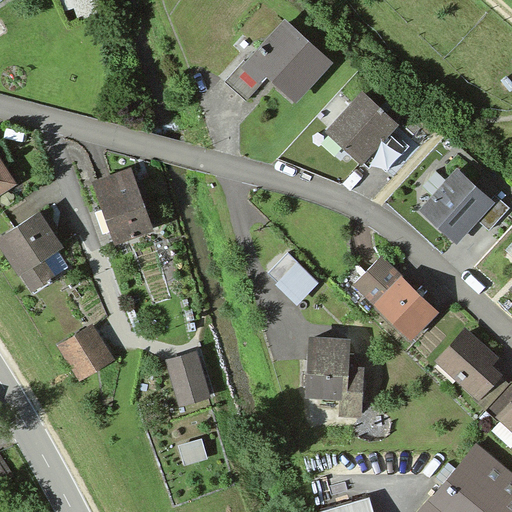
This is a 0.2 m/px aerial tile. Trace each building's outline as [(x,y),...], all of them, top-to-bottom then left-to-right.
[(334,62),(285,19),(246,62),(244,60),(224,82),(246,101),(267,77),(296,103),(334,62)] [(363,91),(326,132),(363,165),(400,124),(363,91)] [(0,156),(0,194),(17,184),(0,156)] [(110,232),(115,246),(155,232),(132,168),(93,182),(103,210),(110,232)] [(456,168),(418,210),(456,245),(478,221),(495,202),(491,199),(475,185),(456,168)] [(483,176),(475,185),(491,199),(495,195),(496,196),(500,191),(483,176)] [(496,196),(495,195),(491,199),(495,202),(478,221),(489,231),(509,208),(496,196)] [(40,210),(0,236),(0,247),(19,276),(21,275),(32,292),(56,276),(55,276),(45,260),(59,251),(65,247),(40,210)] [(103,234),(110,232),(103,210),(95,212),(103,234)] [(69,267),(59,251),(45,260),(55,276),(69,267)] [(278,283),(298,262),(289,253),(269,273),(278,283)] [(373,304),(400,275),(402,274),(382,255),(353,285),(373,304)] [(319,282),(298,262),(278,283),(276,285),(298,305),(319,282)] [(400,275),(373,304),(412,341),(439,312),(400,275)] [(93,323),(57,345),(80,381),(115,359),(93,323)] [(466,328),(434,362),(474,398),(478,402),(501,377),(503,375),(494,366),(500,359),(466,328)] [(310,336),(306,398),(341,401),(340,417),(362,419),(365,369),(350,368),(351,339),(310,336)] [(198,350),(165,360),(179,407),(215,397),(203,354),(199,355),(198,350)] [(510,385),(501,377),(478,402),(474,398),(473,400),(485,411),(510,385)] [(496,417),(511,399),(511,383),(510,385),(485,411),(498,423),(500,421),(496,417)] [(511,399),(496,417),(500,421),(511,431),(511,399)] [(208,459),(202,438),(178,445),(184,466),(208,459)] [(511,511),(511,472),(476,443),(431,498),(430,497),(417,511),(511,511)] [(0,486),(15,476),(0,453),(0,452),(0,486)] [(373,511),(370,497),(318,511),(373,511)]
